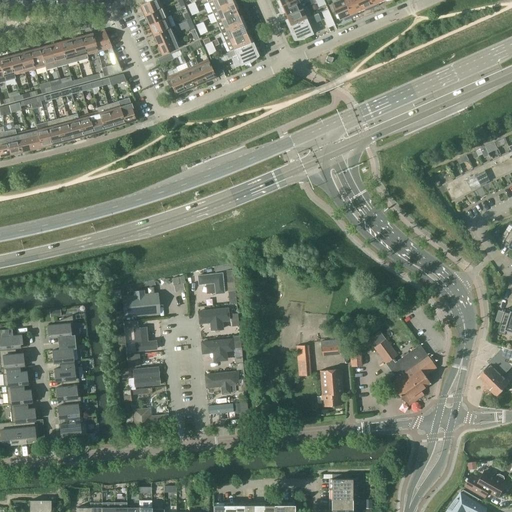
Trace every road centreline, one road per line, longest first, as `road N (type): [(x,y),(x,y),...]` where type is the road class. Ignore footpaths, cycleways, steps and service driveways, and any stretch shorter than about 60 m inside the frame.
road 1 (residential): [(52,461),(446,421)]
road 2 (residential): [(0,8),(114,8),(164,117),(288,62)]
road 3 (primary): [(0,262),(154,226),(329,154)]
road 4 (primary): [(320,130),(144,198),(0,235)]
road 5 (tertiary): [(446,421),(467,343),(463,305),(365,221),(329,154)]
road 6 (primary): [(511,46),(320,130)]
road 7 (primary): [(329,154),(511,72)]
road 8 (residential): [(288,62),(429,0)]
road 9 (residential): [(316,511),(315,488),(211,491)]
road 10 (residential): [(52,461),(38,335)]
